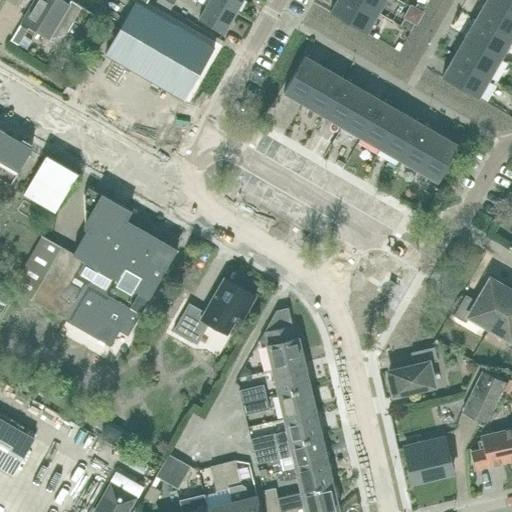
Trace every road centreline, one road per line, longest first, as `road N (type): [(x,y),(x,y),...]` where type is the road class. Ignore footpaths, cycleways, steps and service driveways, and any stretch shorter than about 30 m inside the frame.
road 1 (residential): [(388,511),(334,282)]
road 2 (residential): [(182,194),(0,91)]
road 3 (residential): [(334,282),(182,194)]
road 4 (residential): [(365,230),(213,144)]
road 5 (residential): [(281,0),(209,122),(213,144)]
